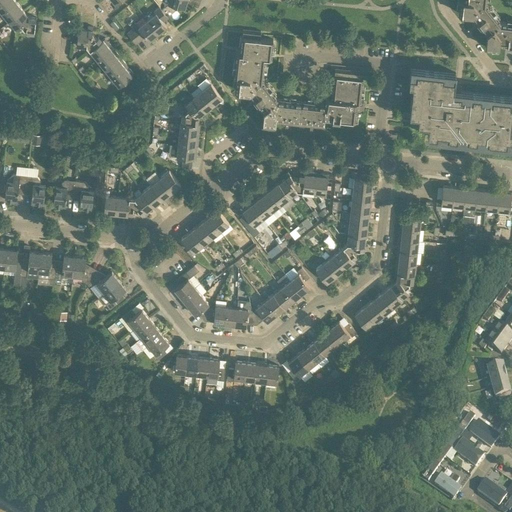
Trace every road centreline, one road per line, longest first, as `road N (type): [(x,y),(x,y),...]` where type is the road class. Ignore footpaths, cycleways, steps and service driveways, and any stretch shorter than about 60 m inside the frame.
road 1 (residential): [(439,511),(355,471),(51,360),(0,350)]
road 2 (residential): [(127,242),(189,330),(259,344),(369,276),(378,262),(390,163)]
road 3 (residential): [(377,159),(271,148),(210,192)]
road 4 (residential): [(377,159),(385,65),(300,56)]
road 5 (residential): [(127,242),(0,227)]
road 6 (residential): [(511,173),(390,163)]
